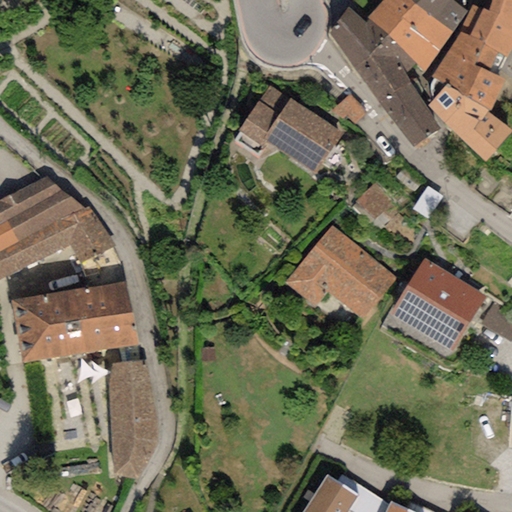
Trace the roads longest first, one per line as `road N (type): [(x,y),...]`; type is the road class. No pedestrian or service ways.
road 1 (residential): [(132,511),(174,423),(140,277),(97,206),(0,136)]
road 2 (residential): [(303,41),(361,124),(511,239)]
road 3 (residential): [(496,511),(419,501),(303,455)]
road 4 (unknown): [(0,446),(21,346),(0,290)]
